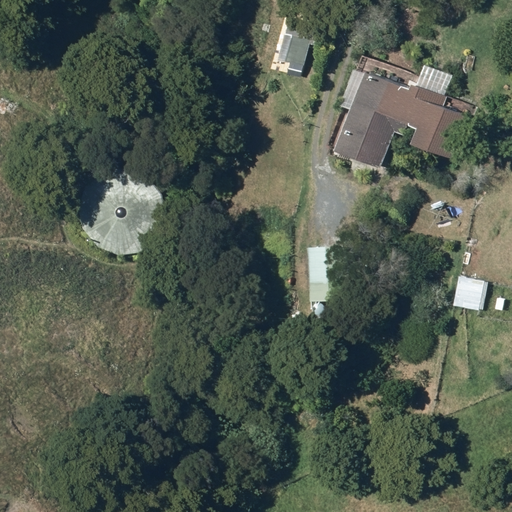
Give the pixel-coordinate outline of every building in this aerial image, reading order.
[(276,58),(302,71),(313,48),(317,39),(291,26),(276,58)] [(335,148),(381,166),(395,130),(404,133),(410,119),(419,122),(412,139),(453,156),(470,114),(444,104),(447,95),(412,81),(411,85),(366,68),(335,148)] [(98,248),(104,252),(109,254),(111,255),(118,256),(126,256),(133,255),(140,253),(147,249),(153,245),(157,239),(161,233),(164,226),(165,218),(166,211),(164,204),(162,197),(159,190),(154,184),(148,179),(142,176),(135,173),(128,171),(120,171),(113,172),(106,175),(99,178),(93,183),(89,189),(85,195),(82,202),(81,209),(80,217),(82,224),(84,231),(88,238),(92,243),(98,248)] [(308,245),(309,300),(347,299),(346,244),(308,245)] [(488,282),(459,276),(453,307),(482,312),(488,282)] [(494,309),(503,310),(505,297),(496,295),(494,309)]
